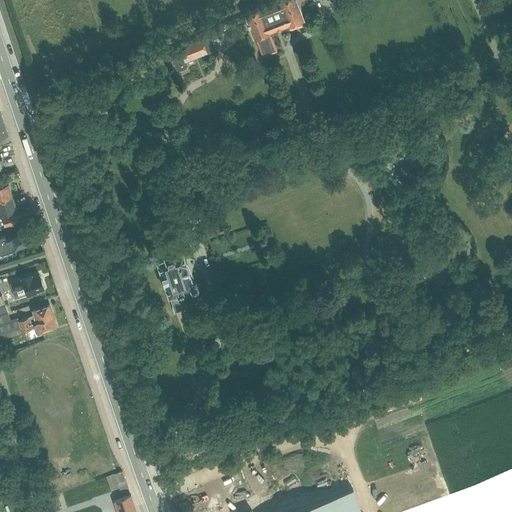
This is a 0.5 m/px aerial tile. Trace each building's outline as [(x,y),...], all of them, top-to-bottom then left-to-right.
[(254,42),(304,21),(295,0),(277,0),(242,14),(254,42)] [(217,33),(225,28),(222,21),(214,26),(217,33)] [(184,62),(206,52),(199,37),(177,47),(184,62)] [(0,199),(13,195),(9,182),(0,184),(0,199)] [(13,195),(0,199),(0,213),(18,208),(13,195)] [(0,227),(21,221),(20,218),(21,217),(20,214),(19,214),(18,210),(0,216),(0,227)] [(5,235),(0,236),(0,251),(0,253),(28,244),(28,243),(29,241),(28,238),(26,237),(24,232),(7,237),(5,236),(5,235)] [(182,297),(195,293),(182,250),(153,259),(166,300),(169,299),(173,311),(186,307),(182,297)] [(31,276),(10,283),(15,298),(26,295),(27,297),(38,294),(37,291),(44,288),(39,274),(32,277),(31,276)] [(7,312),(0,314),(0,333),(53,315),(49,304),(31,309),(33,315),(18,320),(17,317),(10,319),(7,312)] [(53,315),(0,333),(0,335),(2,339),(34,328),(37,334),(46,331),(46,329),(57,325),(53,315)] [(262,463),(256,465),(262,478),(268,475),(262,463)] [(122,471),(106,476),(111,490),(119,488),(120,489),(128,487),(122,471)] [(52,472),(42,475),(44,483),(54,481),(52,472)] [(365,511),(358,489),(293,511),(365,511)] [(235,496),(234,496),(235,499),(250,497),(250,495),(248,493),(246,493),(245,491),(244,490),(238,491),(238,492),(237,492),(237,493),(237,495),(235,496)] [(56,494),(47,497),(51,511),(60,509),(56,494)] [(137,511),(131,495),(114,501),(117,509),(117,511),(137,511)] [(179,504),(179,505),(181,511),(190,511),(192,511),(189,502),(188,501),(187,501),(186,501),(180,503),(179,503),(179,504)]
